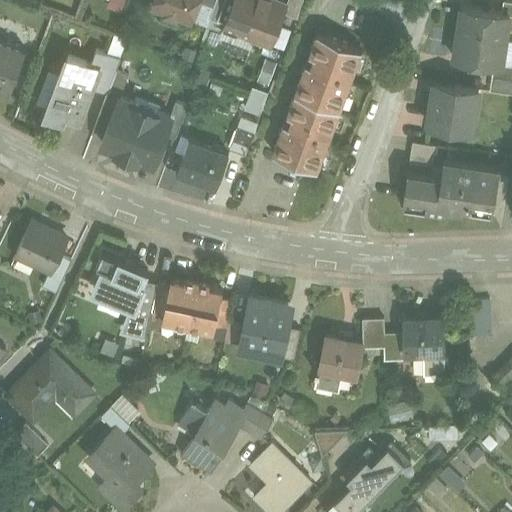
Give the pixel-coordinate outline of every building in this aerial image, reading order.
[(154,0),(153,4),(192,19),(199,0),(154,0)] [(216,0),(215,4),(211,16),(225,22),(233,0),(216,0)] [(287,2),(281,0),(233,0),(225,22),(224,25),(273,43),(285,11),(288,3),(287,2)] [(303,0),(288,0),(287,2),(288,3),(285,11),(298,15),(303,0)] [(511,0),(504,0),(503,11),(511,12),(510,13),(511,13),(511,0)] [(503,11),(463,5),(459,30),(507,38),(510,13),(511,12),(503,11)] [(364,47),(318,30),(274,151),(319,167),(364,47)] [(507,38),(459,30),(455,56),(495,62),(503,64),(503,62),(507,38)] [(27,48),(0,37),(0,84),(6,87),(12,89),(27,48)] [(122,56),(98,47),(92,62),(100,65),(93,85),(109,91),(118,67),(122,56)] [(70,54),(48,112),(64,118),(66,112),(80,118),(93,85),(100,65),(92,62),(70,54)] [(268,59),(262,79),(272,82),(279,63),(268,59)] [(511,63),(503,62),(503,64),(495,62),(493,75),(511,77),(511,63)] [(118,67),(109,91),(105,101),(116,105),(120,94),(121,95),(130,72),(118,67)] [(511,77),(493,75),(491,88),(511,91),(511,77)] [(479,86),(456,83),(455,84),(435,81),(436,80),(435,79),(429,121),(466,127),(470,104),(477,105),(479,86)] [(256,85),(248,107),(264,113),(272,90),(256,85)] [(121,95),(120,94),(116,105),(103,141),(125,150),(124,152),(147,161),(148,158),(155,161),(166,133),(173,114),(172,114),(121,95)] [(190,103),(177,99),(172,114),(173,114),(166,133),(177,137),(190,103)] [(255,130),(239,124),(230,146),(247,153),(255,130)] [(230,150),(190,136),(190,137),(195,139),(190,152),(185,150),(178,169),(217,184),(230,150)] [(437,143),(414,139),(410,160),(434,164),(437,143)] [(443,173),(409,168),(405,197),(427,201),(426,207),(446,210),(447,206),(464,209),(464,205),(481,207),(482,199),(495,201),(501,164),(445,156),(443,173)] [(68,235),(33,218),(17,252),(51,267),(52,268),(60,251),(68,235)] [(149,268),(104,248),(98,263),(105,266),(96,286),(136,303),(137,304),(146,283),(143,282),(149,268)] [(73,257),(60,251),(52,268),(51,267),(44,283),(58,290),(73,257)] [(198,280),(173,275),(171,282),(166,310),(164,316),(190,322),(198,280)] [(171,282),(159,280),(157,285),(153,307),(166,310),(171,282)] [(225,285),(198,280),(190,322),(216,327),(218,321),(223,293),(225,285)] [(146,283),(137,304),(136,303),(126,327),(147,333),(153,307),(157,285),(146,283)] [(235,296),(223,293),(218,321),(229,323),(235,296)] [(291,301),(251,293),(242,339),(244,340),(244,338),(284,346),(284,348),(285,348),(291,324),(286,323),(291,301)] [(471,332),(496,332),(496,296),(471,296),(471,332)] [(445,314),(406,316),(407,329),(407,348),(426,347),(427,371),(447,370),(445,314)] [(385,315),(365,315),(365,339),(366,340),(365,344),(386,343),(386,329),(385,315)] [(302,326),(291,324),(285,348),(284,354),(296,356),(302,326)] [(407,329),(386,329),(386,343),(387,355),(408,354),(407,348),(407,329)] [(365,339),(328,332),(321,368),(319,367),(318,371),(320,372),(318,383),(320,383),(321,379),(337,382),(338,379),(341,368),(359,371),(365,344),(366,340),(365,339)] [(52,351),(37,367),(35,365),(10,391),(34,415),(60,389),(74,402),(89,387),(93,391),(94,390),(50,348),(50,349),(52,351)] [(511,355),(492,376),(491,375),(490,376),(508,394),(511,389),(511,355)] [(209,406),(193,396),(180,419),(181,420),(182,417),(200,428),(186,450),(183,448),(182,449),(213,468),(241,422),(250,407),(245,404),(229,395),(226,399),(217,394),(209,406)] [(264,407),(248,399),(245,404),(250,407),(241,422),(251,428),(264,407)] [(132,422),(112,402),(103,412),(116,425),(117,425),(123,431),(132,422)] [(275,415),(264,407),(251,428),(263,435),(275,415)] [(49,442),(26,420),(15,431),(38,453),(49,442)] [(123,431),(117,425),(116,425),(91,452),(117,476),(107,486),(126,505),(142,489),(135,482),(154,461),(143,450),(141,452),(125,436),(127,434),(123,431)] [(279,511),(313,478),(274,439),(252,461),(273,482),(259,496),(274,511),(279,511)] [(363,511),(411,460),(390,441),(380,451),(371,443),(345,472),(353,479),(327,507),(332,511),(363,511)] [(460,491),(470,479),(464,475),(473,463),(459,451),(440,473),(460,491)]
